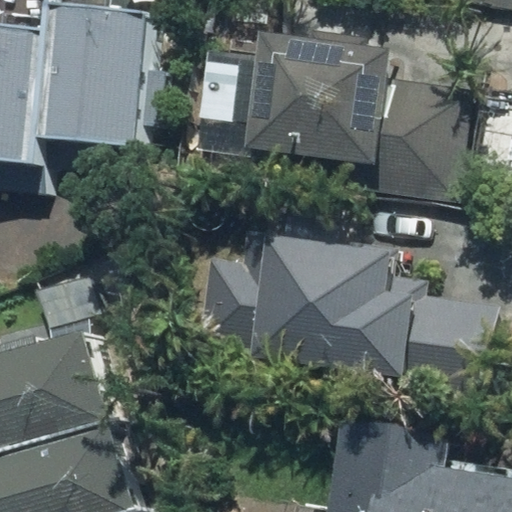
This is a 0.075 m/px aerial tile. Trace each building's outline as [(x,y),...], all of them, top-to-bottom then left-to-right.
[(91,32),(81,136),(174,145),(186,15),(94,6),(91,32)] [(81,136),(91,32),(0,23),(0,27),(0,155),(78,164),(81,136)] [(427,84),(430,53),(298,37),(283,172),(479,194),(491,91),(427,84)] [(511,109),(511,110),(499,168),(511,170),(511,109)] [(509,376),(511,350),(511,306),(448,299),(450,284),(419,281),(423,244),(303,230),(289,351),(509,376)] [(0,402),(14,455),(147,421),(123,325),(0,356),(0,402)] [(488,427),(376,411),(361,511),(511,511),(511,462),(483,458),(488,427)] [(28,511),(170,511),(147,421),(14,455),(28,511)]
